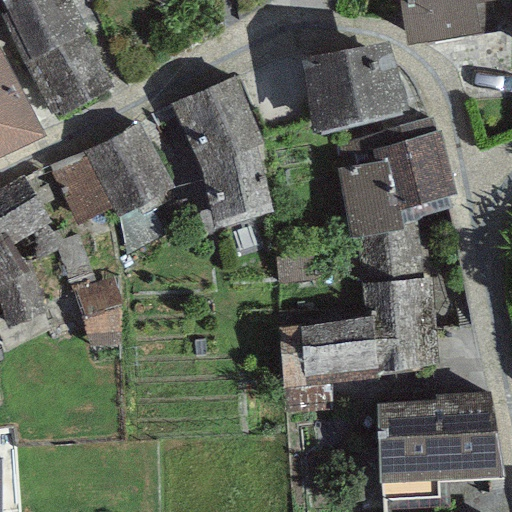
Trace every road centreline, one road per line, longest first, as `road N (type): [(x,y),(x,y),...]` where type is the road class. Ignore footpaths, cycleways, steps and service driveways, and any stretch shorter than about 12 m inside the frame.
road 1 (residential): [(476,239),(435,65),(383,23),(284,22)]
road 2 (residential): [(0,164),(103,120),(284,22)]
road 3 (residential): [(511,416),(476,239)]
